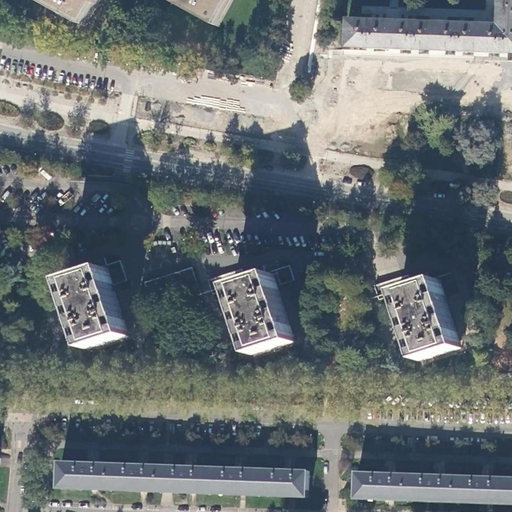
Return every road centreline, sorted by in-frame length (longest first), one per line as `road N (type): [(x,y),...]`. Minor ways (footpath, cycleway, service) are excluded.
road 1 (primary): [(0,133),(511,221)]
road 2 (residential): [(511,264),(389,266),(288,255),(145,261),(112,249),(78,259),(0,258)]
road 3 (residential): [(22,420),(61,413),(332,426)]
road 4 (residential): [(511,80),(341,74),(322,90),(315,148)]
road 5 (residential): [(332,426),(511,431)]
